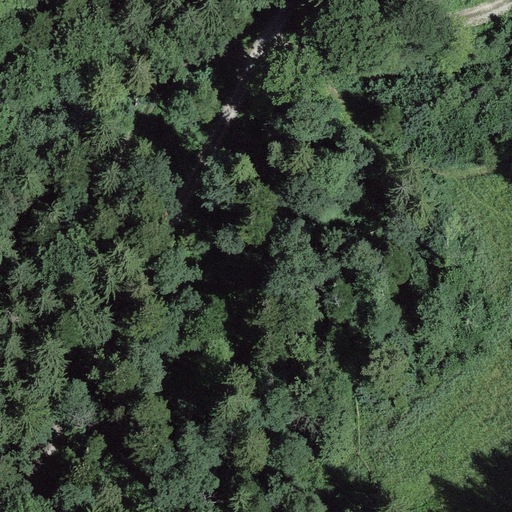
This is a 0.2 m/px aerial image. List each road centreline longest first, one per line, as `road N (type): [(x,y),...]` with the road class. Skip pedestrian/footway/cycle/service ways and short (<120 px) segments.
road 1 (track): [(0,326),(168,85),(186,71),(511,0)]
road 2 (track): [(297,0),(18,511)]
road 3 (track): [(294,45),(381,72),(432,70),(511,48)]
